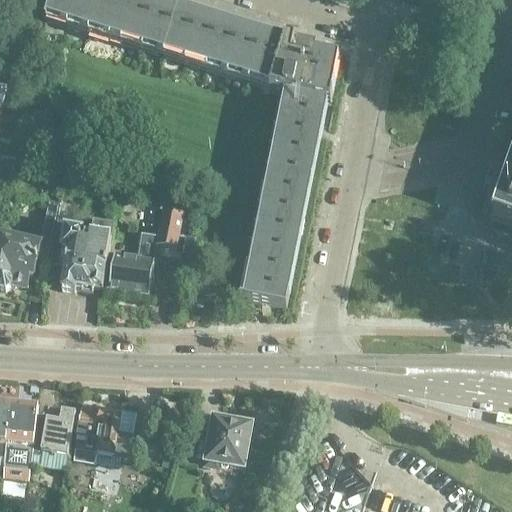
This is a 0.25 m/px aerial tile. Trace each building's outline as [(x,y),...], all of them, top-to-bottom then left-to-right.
[(145,0),(52,0),(45,24),(47,24),(48,20),(271,89),(270,93),(285,97),(244,302),(286,310),(289,297),(296,299),(344,65),(336,64),(312,59),(311,65),(292,61),(296,45),(285,42),(285,44),(145,0)] [(511,137),(485,217),(492,220),(511,226),(511,137)] [(43,250),(53,252),(60,208),(49,207),(41,245),(44,246),(43,250)] [(157,240),(155,246),(177,250),(184,216),(162,212),(157,240)] [(53,252),(51,265),(50,268),(65,271),(62,291),(75,294),(76,290),(93,293),(93,290),(103,291),(111,241),(113,242),(115,226),(94,222),(91,238),(84,237),(85,232),(68,229),(69,221),(59,219),(53,252)] [(0,292),(1,294),(5,295),(11,291),(12,287),(27,290),(30,278),(34,279),(39,262),(51,265),(53,252),(43,250),(44,246),(0,235),(0,292)] [(115,258),(109,293),(149,298),(154,264),(155,246),(157,240),(138,238),(135,261),(115,258)] [(185,239),(182,253),(191,255),(194,241),(185,239)] [(196,275),(192,292),(215,297),(219,280),(196,275)] [(0,405),(0,470),(4,471),(4,470),(5,470),(8,447),(6,447),(8,421),(15,422),(16,407),(0,405)] [(8,421),(6,447),(8,447),(5,470),(4,470),(4,471),(3,481),(29,484),(34,449),(39,409),(16,407),(15,422),(8,421)] [(39,409),(34,449),(31,469),(65,473),(68,458),(76,415),(62,413),(62,414),(39,409)] [(83,410),(77,440),(74,460),(112,468),(114,458),(129,461),(137,420),(96,412),(83,410)] [(236,425),(213,421),(205,469),(219,471),(220,467),(244,470),(251,429),(253,430),(254,421),(237,418),(236,425)]
